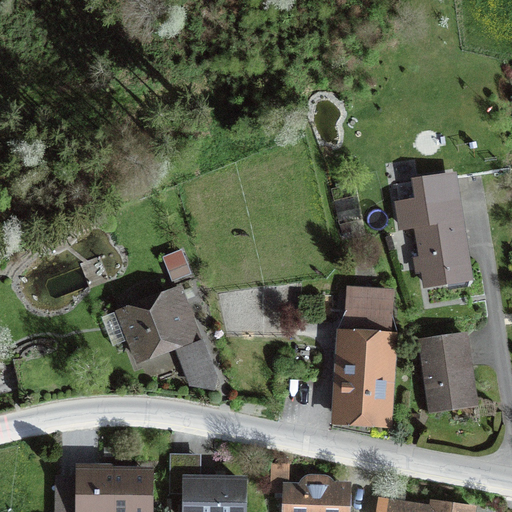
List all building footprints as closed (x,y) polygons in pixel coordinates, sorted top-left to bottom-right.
[(458,199),(398,209),(403,238),(416,236),(425,292),(473,284),(458,199)] [(183,292),(116,317),(137,371),(183,354),(205,346),(183,292)] [(400,341),(339,337),(333,430),(393,434),(400,341)] [(469,338),(418,347),(430,421),(481,413),(469,338)] [(183,354),(194,388),(216,380),(205,346),(183,354)] [(53,386),(45,353),(15,361),(23,393),(53,386)] [(154,511),(155,477),(76,478),(75,511),(154,511)] [(247,511),(248,483),(184,483),(184,511),(247,511)] [(354,511),(355,487),(285,486),(284,511),(354,511)]
